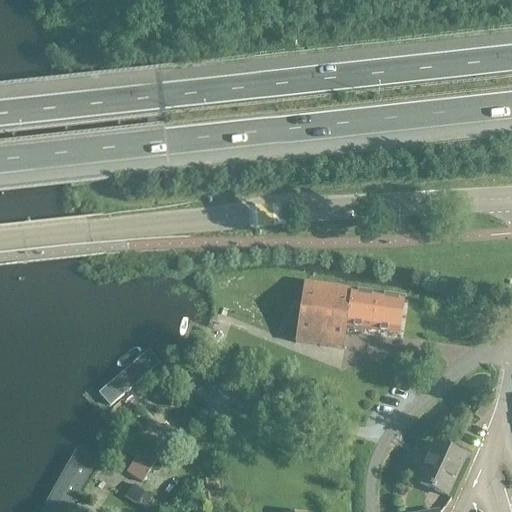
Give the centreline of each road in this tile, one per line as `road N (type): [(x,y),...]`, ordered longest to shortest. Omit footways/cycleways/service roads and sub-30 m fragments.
road 1 (motorway): [(511,57),(0,113)]
road 2 (motorway): [(0,160),(511,105)]
road 3 (secondary): [(0,239),(511,198)]
road 4 (unclassified): [(371,511),(374,462),(403,414),(511,339)]
